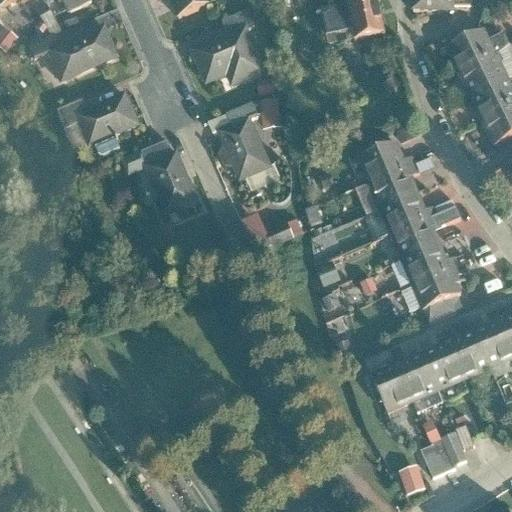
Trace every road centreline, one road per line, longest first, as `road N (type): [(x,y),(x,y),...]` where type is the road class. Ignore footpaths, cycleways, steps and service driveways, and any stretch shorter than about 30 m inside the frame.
road 1 (residential): [(407,0),(427,114),(511,253)]
road 2 (residential): [(186,126),(130,0)]
